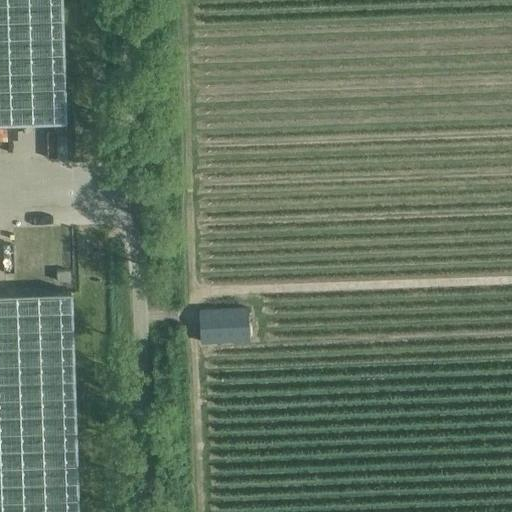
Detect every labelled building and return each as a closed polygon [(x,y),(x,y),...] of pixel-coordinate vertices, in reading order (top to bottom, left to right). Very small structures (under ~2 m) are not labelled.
[(0,292),(0,122),(63,120),(59,0),(0,0),(0,511),(75,511),(69,291),(0,292)] [(84,156),(85,126),(70,125),(69,155),(84,156)] [(39,143),(39,130),(14,131),(14,144),(39,143)] [(16,160),(38,160),(38,147),(16,148),(16,160)] [(23,209),(12,211),(16,239),(28,237),(23,209)] [(248,308),(220,309),(200,310),(202,342),(250,339),(248,308)]
